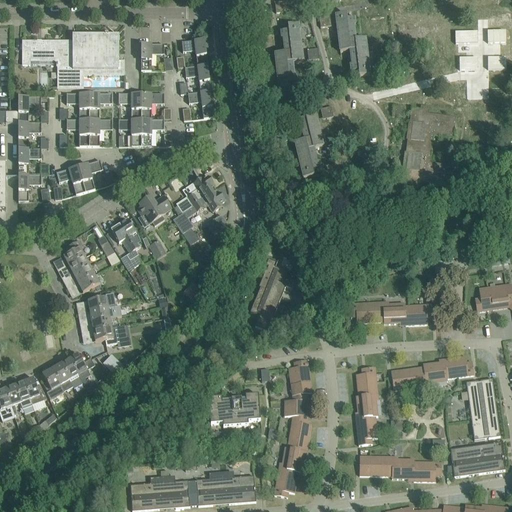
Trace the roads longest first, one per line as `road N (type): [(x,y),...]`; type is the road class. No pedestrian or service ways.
road 1 (secondary): [(0,509),(166,365),(206,318),(234,273),(242,242),(237,144)]
road 2 (unknown): [(308,0),(329,83),(377,113),(379,176),(374,193),(354,204),(288,187)]
road 3 (residential): [(511,428),(498,353),(488,343),(327,354)]
road 4 (residential): [(319,508),(511,481)]
road 5 (residential): [(131,186),(105,155),(63,167),(54,159),(54,99)]
road 6 (residential): [(319,508),(333,415),(327,354)]
road 7 (secondary): [(237,144),(224,12)]
road 8 (residential): [(74,346),(67,305),(29,232)]
